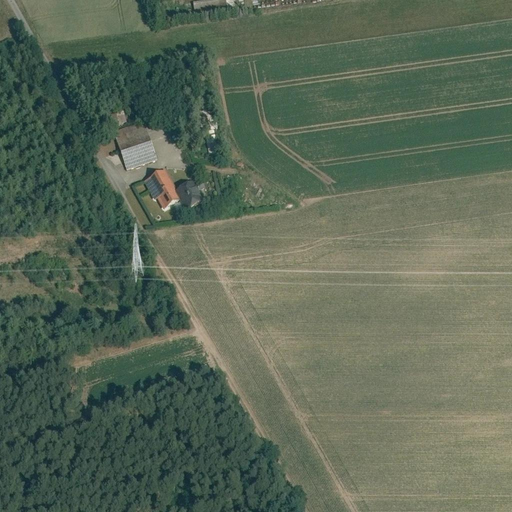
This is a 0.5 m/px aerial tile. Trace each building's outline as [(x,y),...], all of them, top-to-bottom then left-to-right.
[(225,0),(227,12),(236,11),(235,0),(225,0)] [(123,112),(107,115),(109,128),(125,124),(123,112)] [(119,153),(123,171),(153,163),(143,123),(112,132),(118,153),(119,153)] [(166,173),(145,184),(162,213),(182,201),(166,173)] [(207,205),(195,184),(180,193),(191,214),(207,205)]
